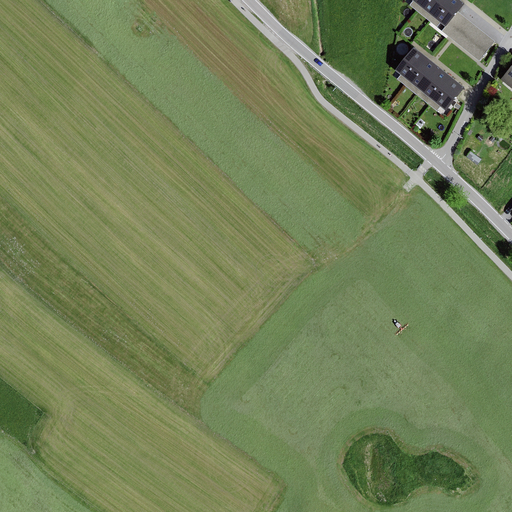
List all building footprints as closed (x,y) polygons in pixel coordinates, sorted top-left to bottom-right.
[(447,0),(426,0),(422,6),(435,16),(447,0)] [(467,2),(463,0),(447,0),(435,16),(448,26),(460,10),(467,2)] [(460,10),(448,26),(444,31),(482,61),(498,40),(460,10)] [(433,55),(421,45),(399,72),(412,82),(433,55)] [(446,65),(433,55),(412,82),(425,92),(446,65)] [(459,76),(446,65),(425,92),(438,102),(459,76)] [(472,86),(459,76),(438,102),(451,112),(472,86)]
